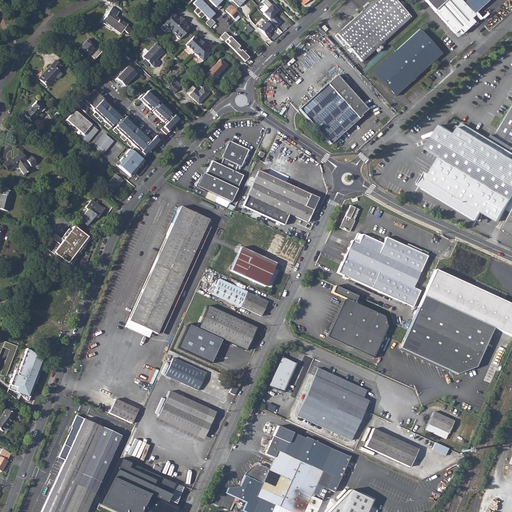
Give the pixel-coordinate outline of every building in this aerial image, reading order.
[(206,25),(209,28),(215,23),(210,18),(214,14),(199,0),(196,0),(192,4),(197,8),(193,12),(200,19),(204,15),(208,20),(205,23),(206,24),(206,25)] [(263,13),(276,27),(280,22),(273,15),(277,11),(266,0),(264,0),(262,2),(268,8),(263,13)] [(394,0),(374,0),(361,12),(386,39),(410,17),(394,0)] [(424,0),(455,34),(458,30),(462,34),(474,23),(471,19),(474,15),(460,0),(424,0)] [(239,14),(230,5),(225,10),(234,19),(238,15),(239,14)] [(123,31),(127,33),(130,29),(126,26),(127,25),(116,16),(119,12),(112,7),(103,20),(110,26),(110,25),(121,33),(123,31)] [(386,39),(361,12),(337,34),(361,61),(386,39)] [(174,14),(163,25),(179,40),(190,29),(186,25),(185,26),(184,25),(186,23),(180,17),(178,19),(176,18),(177,17),(174,14)] [(265,36),(272,29),(264,21),(257,28),(265,36)] [(419,29),(396,51),(372,72),(394,96),(418,75),(441,54),(419,29)] [(233,51),(244,62),(248,58),(241,50),(239,51),(237,48),(238,47),(229,38),(229,37),(224,32),(219,38),(227,46),(233,51)] [(194,36),(185,45),(202,62),(211,52),(205,47),(206,46),(199,40),(198,41),(194,36)] [(88,39),(77,51),(85,59),(96,47),(88,39)] [(156,60),(163,52),(155,44),(143,58),(153,68),(155,67),(158,64),(158,62),(156,60)] [(124,52),(120,55),(128,62),(131,59),(124,52)] [(220,60),(205,75),(211,81),(226,66),(220,60)] [(55,61),(38,79),(47,87),(56,78),(57,79),(61,75),(58,71),(61,67),(61,66),(56,61),(55,61)] [(128,66),(116,78),(124,86),(136,74),(128,66)] [(107,69),(102,74),(110,82),(115,76),(107,69)] [(298,109),(330,144),(368,110),(336,75),(298,109)] [(279,78),(271,86),(279,94),(287,86),(279,78)] [(172,83),(167,87),(174,93),(178,89),(172,83)] [(189,95),(188,97),(190,99),(192,99),(198,104),(208,94),(202,88),(198,92),(194,89),(189,95)] [(144,156),(160,140),(155,135),(150,141),(125,116),(123,119),(93,89),(83,99),(112,126),(115,124),(117,126),(115,128),(144,156)] [(160,101),(148,90),(139,99),(150,110),(152,108),(155,110),(153,112),(163,122),(165,120),(168,122),(161,130),(166,135),(180,120),(174,115),(171,118),(169,116),(171,114),(160,104),(158,106),(157,104),(160,101)] [(24,115),(31,121),(43,108),(36,101),(31,106),(32,107),(24,115)] [(75,104),(72,107),(75,109),(81,114),(80,115),(85,119),(84,119),(96,129),(99,125),(75,104)] [(511,108),(497,133),(511,141),(511,108)] [(427,172),(419,184),(477,219),(482,211),(499,221),(511,198),(511,158),(460,127),(457,126),(455,129),(458,131),(456,134),(442,125),(427,149),(441,158),(431,174),(427,172)] [(93,142),(98,145),(102,149),(108,141),(104,137),(99,134),(93,142)] [(201,173),(195,186),(230,202),(242,175),(234,171),(237,165),(240,166),(248,150),(229,141),(221,158),(223,158),(220,165),(211,161),(205,174),(201,173)] [(143,161),(129,149),(117,166),(129,176),(143,161)] [(15,158),(9,162),(12,168),(13,169),(17,166),(23,174),(29,170),(28,169),(25,165),(28,163),(31,167),(36,163),(30,155),(25,158),(21,152),(14,157),(15,158)] [(88,158),(82,166),(87,169),(92,162),(88,158)] [(258,171),(242,206),(284,226),(289,214),(307,222),(318,198),(258,171)] [(115,174),(105,186),(113,192),(122,180),(115,174)] [(0,194),(0,209),(6,211),(10,197),(12,197),(13,192),(2,189),(1,194),(0,194)] [(90,200),(84,208),(87,210),(79,220),(87,226),(94,216),(97,218),(103,210),(90,200)] [(339,228),(348,232),(358,210),(349,206),(339,228)] [(156,334),(205,225),(208,220),(179,207),(128,321),(156,334)] [(511,213),(503,230),(509,234),(511,229),(511,213)] [(227,238),(256,251),(266,228),(238,215),(227,238)] [(88,237),(72,226),(52,254),(67,265),(88,237)] [(351,240),(336,273),(343,275),(342,277),(347,279),(347,278),(404,303),(412,307),(414,303),(416,297),(419,291),(412,288),(420,271),(425,258),(426,256),(385,237),(382,244),(376,241),(361,234),(361,235),(357,243),(353,242),(351,240)] [(240,248),(230,271),(265,286),(265,285),(270,287),(278,270),(273,268),(275,264),(240,248)] [(435,270),(418,307),(424,310),(429,299),(493,328),(511,336),(511,311),(509,310),(511,305),(435,270)] [(218,279),(212,294),(240,306),(261,316),(267,302),(246,292),(247,292),(218,279)] [(62,292),(56,287),(55,286),(44,300),(51,305),(52,305),(53,306),(56,302),(55,301),(60,295),(60,294),(62,292)] [(357,296),(334,286),(331,293),(345,299),(344,300),(343,300),(326,337),(373,358),(387,327),(383,316),(354,303),(357,296)] [(493,328),(429,299),(424,310),(418,307),(407,330),(398,351),(456,376),(475,369),(493,328)] [(208,306),(198,328),(245,350),(256,327),(208,306)] [(34,321),(27,330),(34,336),(45,322),(34,314),(31,318),(34,321)] [(14,392),(23,399),(38,360),(22,347),(14,370),(10,368),(2,389),(12,398),(14,392)] [(282,357),(268,386),(283,393),(296,364),(282,357)] [(172,358),(164,375),(198,390),(205,373),(172,358)] [(139,377),(137,383),(149,387),(156,368),(141,363),(136,377),(139,377)] [(296,415),(323,428),(350,440),(368,400),(363,398),(366,390),(345,380),(318,368),(296,415)] [(231,385),(228,391),(235,394),(238,388),(231,385)] [(169,391),(158,415),(204,436),(215,412),(169,391)] [(114,399),(108,413),(131,423),(137,409),(114,399)] [(3,413),(0,417),(0,429),(2,431),(12,419),(12,418),(14,415),(13,414),(16,410),(11,406),(8,410),(6,408),(3,412),(3,413)] [(432,410),(424,428),(445,437),(453,420),(432,410)] [(63,461),(40,511),(84,511),(120,435),(76,415),(70,427),(71,428),(58,458),(63,461)] [(95,422),(95,423),(97,424),(100,419),(90,415),(88,419),(95,422)] [(274,458),(269,469),(260,464),(245,475),(239,487),(228,488),(225,493),(246,503),(242,510),(245,511),(253,511),(254,510),(258,511),(302,511),(304,510),(307,511),(310,503),(306,501),(310,493),(314,484),(320,487),(316,495),(321,497),(326,487),(332,490),(348,455),(304,436),(303,438),(277,426),(264,454),(274,458)] [(372,428),(364,446),(409,467),(417,448),(372,428)] [(432,449),(446,455),(449,448),(435,442),(432,449)] [(1,450),(0,452),(0,454),(7,458),(9,454),(1,450)] [(128,469),(110,508),(119,511),(175,511),(183,494),(128,469)] [(310,493),(316,495),(320,487),(314,484),(310,493)] [(325,511),(364,511),(370,500),(347,489),(325,511)]
